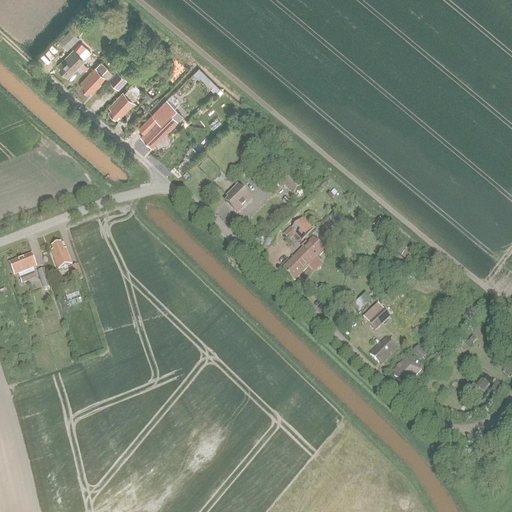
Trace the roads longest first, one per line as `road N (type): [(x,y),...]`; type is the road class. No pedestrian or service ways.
road 1 (tertiary): [(511,401),(480,427),(444,428),(422,416),(215,222),(167,187)]
road 2 (residential): [(167,187),(32,62)]
road 3 (tertiary): [(0,243),(167,187)]
